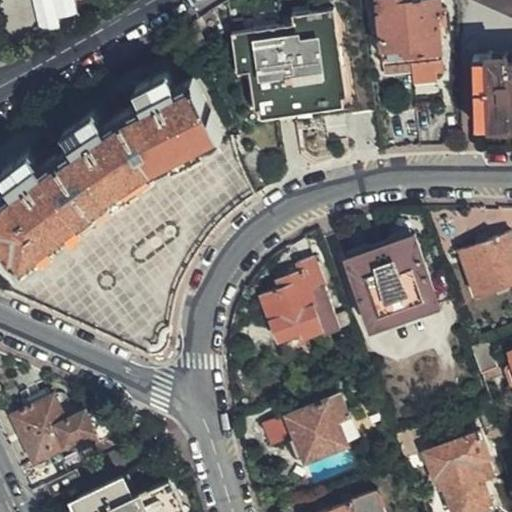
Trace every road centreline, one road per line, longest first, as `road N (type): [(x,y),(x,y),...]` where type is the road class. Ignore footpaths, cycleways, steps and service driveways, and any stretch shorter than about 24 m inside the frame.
road 1 (residential): [(511,177),(354,185),(258,228),(206,297),(201,389)]
road 2 (residential): [(201,389),(160,385),(0,324)]
road 3 (tertiary): [(0,87),(157,0)]
road 4 (residential): [(201,389),(229,511)]
